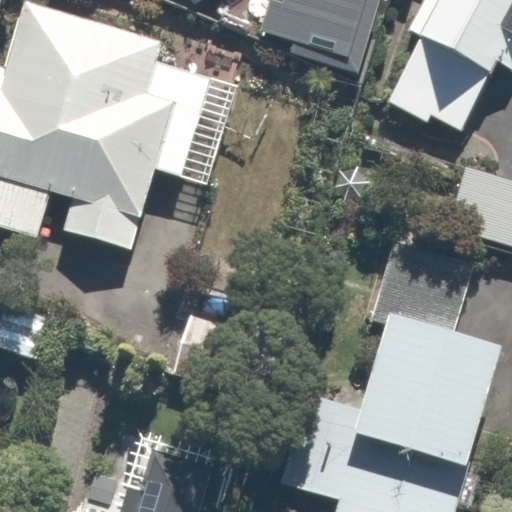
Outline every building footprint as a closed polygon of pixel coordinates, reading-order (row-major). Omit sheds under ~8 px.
[(185,0),(195,15),(218,0),(185,0)] [(407,4),(393,0),(312,0),(297,53),(386,78),(407,4)] [(431,43),(396,104),(468,145),(503,82),(511,87),(511,0),(438,0),(418,36),(431,43)] [(0,236),(55,252),(71,199),(91,205),(83,234),(141,251),(165,169),(208,182),(235,88),(182,73),(187,55),(43,13),(27,69),(0,60),(0,236)] [(511,179),(477,169),(458,236),(511,251),(511,179)] [(371,319),(400,327),(378,418),(306,400),(284,491),(353,508),(352,511),(481,511),(511,386),(511,353),(466,342),(486,263),(391,240),(371,319)] [(305,282),(185,285),(187,376),(307,374),(305,282)] [(153,511),(221,511),(235,467),(171,449),(153,511)]
